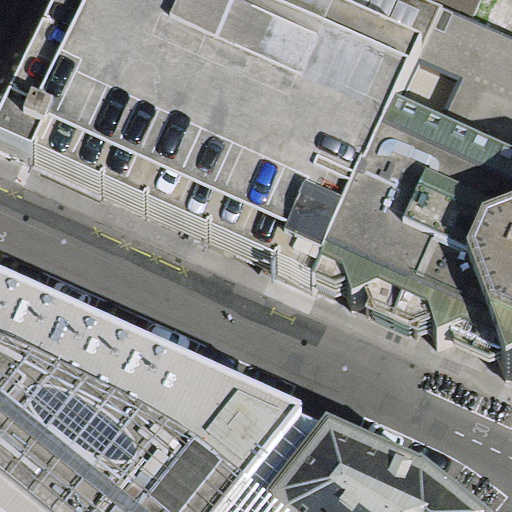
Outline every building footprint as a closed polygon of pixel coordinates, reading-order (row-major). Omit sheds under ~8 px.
[(211,108),(260,0),(67,0),(51,33),(211,108)] [(396,122),(424,63),(287,0),(260,0),(211,108),(157,225),(233,259),(278,280),(312,295),(317,287),(396,122)] [(287,0),(424,63),(444,20),(400,0),(287,0)] [(400,0),(444,20),(468,31),(480,0),(400,0)] [(511,49),(468,31),(444,20),(424,63),(396,122),(511,175),(511,49)] [(211,108),(51,33),(0,137),(0,154),(69,185),(157,225),(211,108)] [(487,244),(511,235),(511,175),(396,122),(317,287),(349,299),(354,313),(366,309),(376,332),(412,350),(432,340),(438,354),(469,342),(482,347),(499,355),(471,283),(487,244)] [(511,235),(487,244),(471,283),(499,355),(504,367),(510,383),(511,382),(511,235)] [(246,509),(305,437),(0,297),(0,511),(15,511),(0,499),(0,367),(64,395),(189,463),(246,509)] [(0,499),(15,511),(243,511),(246,509),(189,463),(64,395),(0,367),(0,499)] [(275,511),(329,447),(305,437),(246,509),(243,511),(275,511)] [(453,511),(422,487),(329,447),(275,511),(453,511)]
